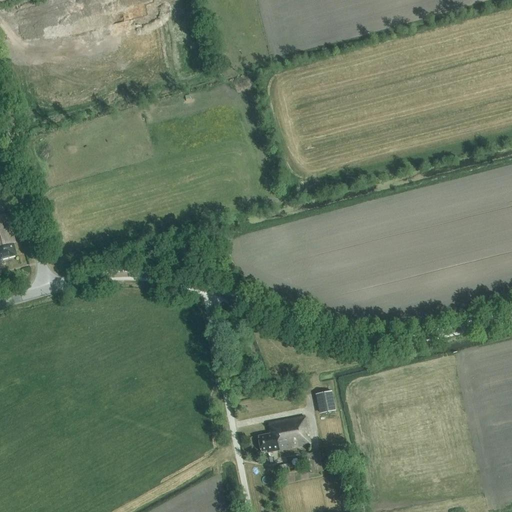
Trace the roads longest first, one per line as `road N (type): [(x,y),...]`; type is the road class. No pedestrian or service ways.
road 1 (tertiary): [(511,320),(365,352),(202,294)]
road 2 (residential): [(246,511),(202,294)]
road 3 (tertiary): [(48,289),(0,117)]
road 4 (tertiary): [(202,294),(127,277),(48,289)]
